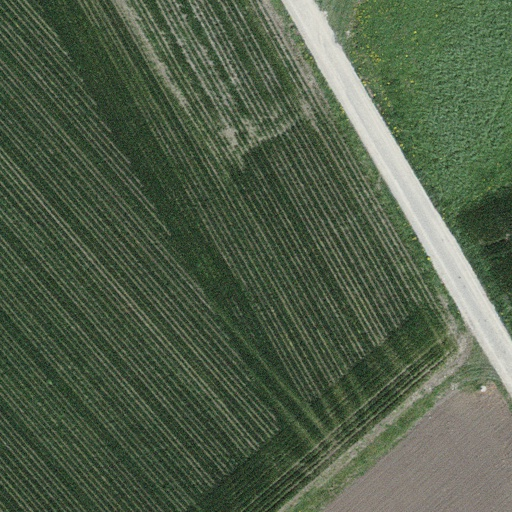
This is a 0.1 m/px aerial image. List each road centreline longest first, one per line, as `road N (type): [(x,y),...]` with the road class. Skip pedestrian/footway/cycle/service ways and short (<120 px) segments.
road 1 (track): [(511,374),(298,0)]
road 2 (track): [(302,511),(495,345)]
